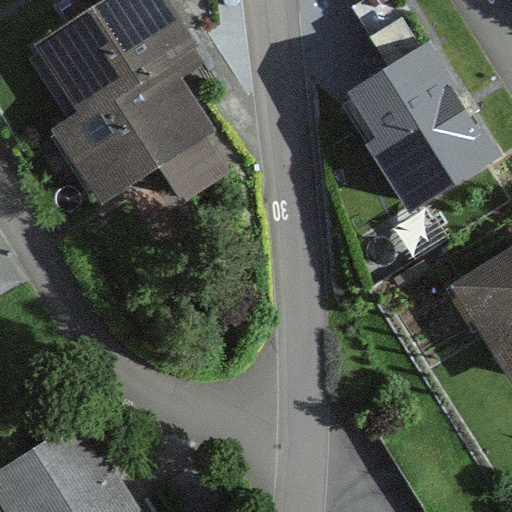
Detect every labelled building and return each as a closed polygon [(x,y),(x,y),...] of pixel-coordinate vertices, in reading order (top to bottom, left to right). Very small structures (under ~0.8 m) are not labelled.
[(136,0),(45,54),(89,128),(173,78),(194,66),(155,0),(136,0)] [(392,79),(428,58),(407,23),(372,44),(392,79)] [(429,62),(352,108),(418,217),(495,170),(429,62)] [(208,138),(173,78),(89,128),(65,142),(103,204),(160,170),(183,209),(224,185),(199,144),(208,138)] [(159,186),(109,221),(128,248),(178,213),(159,186)] [(511,261),(465,291),(511,365),(511,261)] [(141,511),(85,429),(0,485),(0,504),(5,511),(141,511)]
